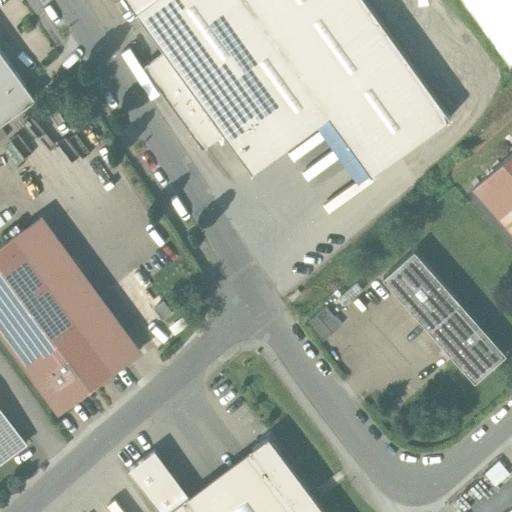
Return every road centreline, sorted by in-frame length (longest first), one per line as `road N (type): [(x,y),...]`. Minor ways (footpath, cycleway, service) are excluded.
road 1 (unclassified): [(48,0),(257,304)]
road 2 (unclassified): [(257,304),(397,480),(425,481),(511,418)]
road 3 (unclassified): [(257,304),(23,511)]
